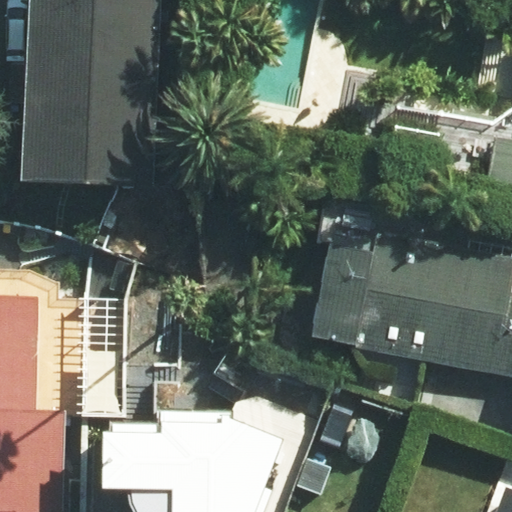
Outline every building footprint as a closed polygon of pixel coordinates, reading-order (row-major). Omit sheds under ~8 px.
[(173,0),(28,0),(23,172),(168,177),(173,0)] [(340,232),(319,326),(434,351),(460,234),(385,218),(380,240),(340,232)] [(434,351),(511,366),(511,247),(460,234),(434,351)] [(0,511),(70,511),(74,401),(36,399),(39,300),(0,298),(0,511)] [(261,511),(269,495),(259,491),(277,445),(227,431),(226,421),(96,425),(95,503),(118,504),(120,511),(261,511)]
